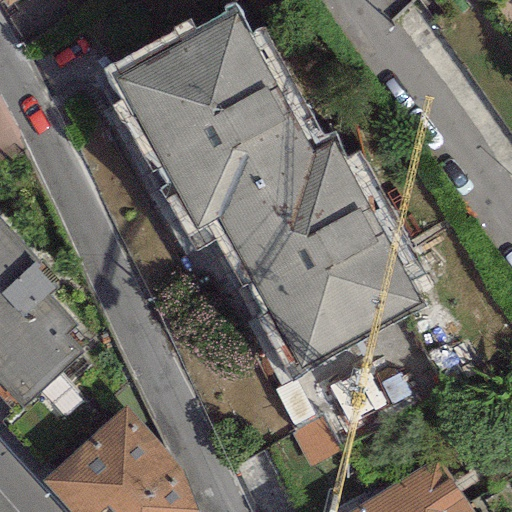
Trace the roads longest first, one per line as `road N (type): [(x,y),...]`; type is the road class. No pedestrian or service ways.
road 1 (unclassified): [(0,57),(51,133),(226,511)]
road 2 (residential): [(349,0),(511,228)]
